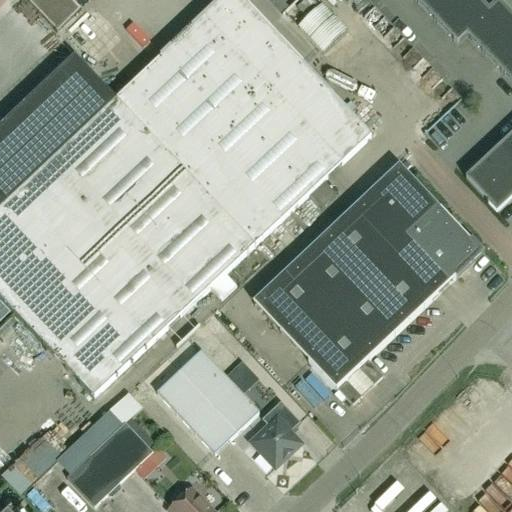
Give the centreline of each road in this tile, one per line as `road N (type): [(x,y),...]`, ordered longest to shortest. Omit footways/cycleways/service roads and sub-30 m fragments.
road 1 (unclassified): [(296,511),(511,299)]
road 2 (unknown): [(369,438),(252,323)]
